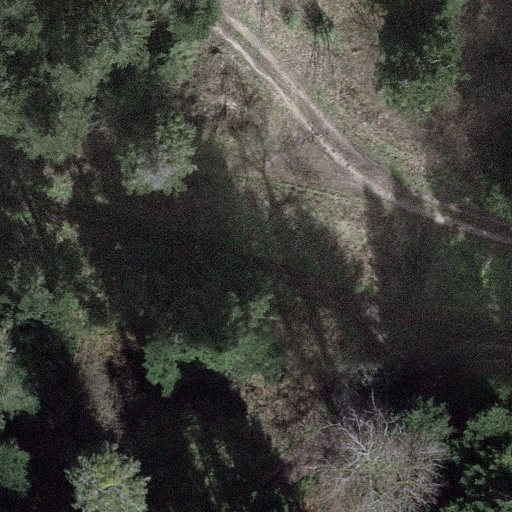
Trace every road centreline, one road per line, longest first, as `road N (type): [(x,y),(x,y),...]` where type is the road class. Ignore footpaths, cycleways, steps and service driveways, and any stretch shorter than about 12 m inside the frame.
road 1 (track): [(167,0),(298,107),(376,190),(0,108)]
road 2 (track): [(0,206),(511,337)]
road 3 (track): [(495,333),(270,472),(239,511)]
road 4 (track): [(376,190),(511,233)]
